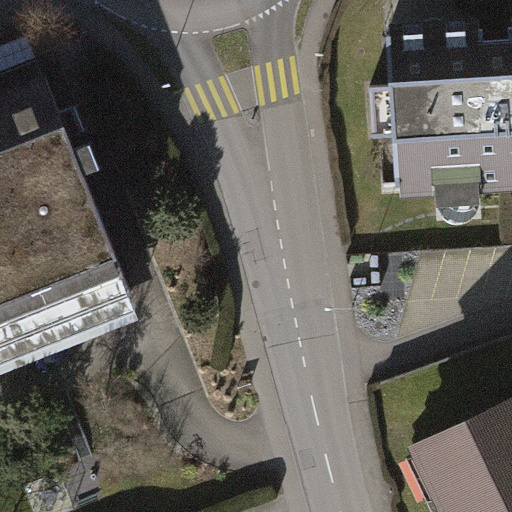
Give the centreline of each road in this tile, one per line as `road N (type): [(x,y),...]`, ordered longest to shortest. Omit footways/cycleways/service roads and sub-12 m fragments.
road 1 (residential): [(342,511),(266,181)]
road 2 (residential): [(152,3),(207,104),(266,181)]
road 3 (residential): [(266,181),(270,84),(260,0)]
